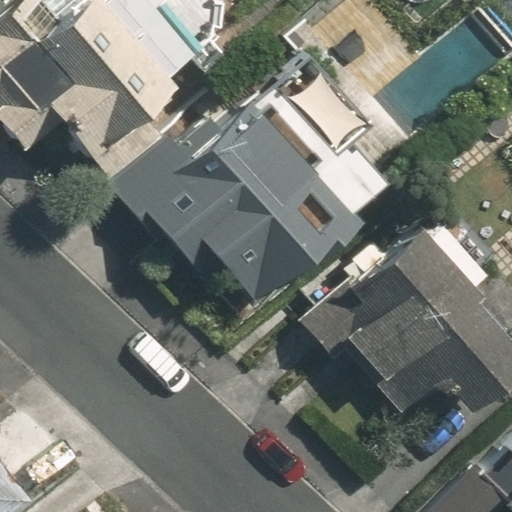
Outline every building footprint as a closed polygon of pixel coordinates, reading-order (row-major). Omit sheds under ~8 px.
[(8,0),(0,7),(0,134),(17,155),(45,131),(63,153),(204,34),(174,0),(8,0)] [(249,297),(344,211),(339,205),(372,176),(329,128),(314,141),(254,75),(205,118),(191,102),(105,180),(187,271),(208,252),(249,297)] [(296,314),(380,414),(426,375),(450,404),(511,352),(511,339),(410,218),(296,314)] [(511,475),(495,493),(470,468),(426,511),(489,511),(502,500),(511,509),(511,475)] [(0,511),(4,511),(19,500),(0,477),(0,511)]
